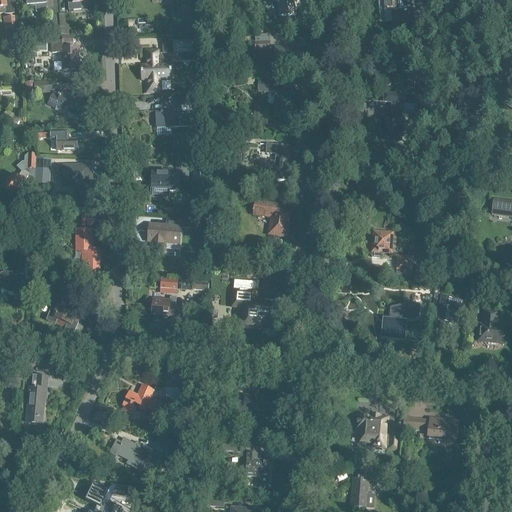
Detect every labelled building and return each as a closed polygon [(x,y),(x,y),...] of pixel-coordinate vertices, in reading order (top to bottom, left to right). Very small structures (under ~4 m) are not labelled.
[(0,0),(0,12),(5,12),(5,15),(14,14),(11,0),(9,0),(6,0),(5,0),(0,0)] [(26,0),(27,8),(45,6),(46,6),(47,10),(50,10),(54,9),(52,0),(26,0)] [(71,0),(72,4),(71,4),(68,5),(69,12),(82,11),(81,3),(93,2),(92,0),(71,0)] [(274,0),(275,1),(275,4),(275,5),(278,5),(279,10),(279,18),(294,18),(294,12),(294,5),(296,5),(296,0),(274,0)] [(392,19),(402,19),(401,0),(405,0),(383,0),(384,12),(392,12),(392,19)] [(55,10),(51,11),(52,16),(59,16),(60,16),(59,2),(54,2),(55,10)] [(189,7),(186,7),(184,7),(184,21),(185,34),(197,34),(194,22),(189,7)] [(63,30),(72,29),(71,15),(62,15),(63,30)] [(15,17),(3,19),(5,31),(14,30),(16,30),(17,30),(15,17)] [(60,26),(52,27),(53,36),(61,36),(60,26)] [(16,30),(14,30),(5,31),(7,53),(18,52),(16,30)] [(62,42),(51,42),(51,54),(63,54),(63,49),(65,49),(65,39),(62,39),(62,42)] [(194,53),(194,41),(174,42),(174,54),(183,53),(194,53)] [(270,42),(256,42),(255,42),(255,55),(266,54),(265,51),(271,51),(270,42)] [(63,64),(54,64),(55,72),(63,71),(71,71),(71,75),(79,74),(79,72),(80,72),(80,64),(81,64),(80,57),(80,48),(66,49),(65,49),(63,49),(63,54),(63,64)] [(287,48),(275,48),(276,66),(283,66),(283,68),(284,69),(290,69),(291,67),(291,66),(299,65),(298,57),(300,57),(301,55),(301,53),(300,51),(298,51),(298,49),(287,50),(287,48)] [(162,66),(161,57),(159,57),(159,50),(158,50),(158,51),(147,52),(147,51),(147,61),(148,67),(142,67),(142,66),(141,66),(142,81),(143,81),(143,80),(147,80),(147,94),(148,94),(160,93),(160,94),(161,94),(160,80),(172,79),(172,80),(173,80),(172,65),(171,65),(171,66),(165,66),(162,66)] [(258,82),(258,91),(267,92),(267,82),(258,82)] [(34,83),(26,83),(26,94),(35,94),(34,83)] [(276,89),(276,95),(275,114),(293,115),(294,90),(276,89)] [(477,96),(487,103),(492,97),(482,89),(477,96)] [(392,94),(391,104),(404,105),(417,106),(418,96),(404,95),(404,91),(393,90),(392,94)] [(54,94),(48,106),(56,110),(57,108),(80,120),(79,120),(86,124),(91,114),(85,111),(88,106),(63,93),(61,97),(55,94),(54,94)] [(173,113),(156,113),(157,129),(172,128),(195,127),(194,112),(194,106),(206,106),(206,104),(206,96),(193,97),(194,104),(179,104),(179,105),(181,105),(182,111),(173,111),(173,113)] [(382,116),(380,141),(401,142),(402,125),(403,125),(403,119),(402,119),(403,114),(404,114),(404,105),(391,104),(391,113),(385,113),(385,116),(382,116)] [(6,123),(2,129),(8,133),(12,128),(6,123)] [(1,130),(0,130),(0,142),(1,144),(8,136),(1,130)] [(221,132),(220,141),(234,142),(235,134),(221,132)] [(77,151),(77,141),(67,141),(67,134),(69,133),(37,133),(37,139),(51,139),(51,142),(58,142),(58,151),(77,151)] [(210,138),(199,138),(200,147),(210,147),(210,138)] [(490,138),(488,146),(494,148),(497,140),(490,138)] [(57,156),(56,142),(46,142),(47,156),(57,156)] [(276,163),(266,162),(265,184),(277,185),(277,182),(293,183),(295,156),(285,155),(286,147),(267,146),(267,155),(277,155),(276,163)] [(12,175),(2,189),(4,190),(4,192),(6,194),(8,193),(13,197),(19,189),(28,178),(29,176),(34,181),(35,179),(35,170),(35,168),(36,155),(29,155),(28,155),(25,157),(25,163),(23,162),(17,168),(22,173),(17,179),(12,175)] [(37,159),(35,182),(35,185),(49,186),(51,160),(37,159)] [(76,182),(76,193),(90,193),(89,185),(91,185),(91,174),(89,174),(89,168),(61,168),(62,182),(76,182)] [(194,169),(194,183),(205,183),(206,169),(194,169)] [(151,181),(150,183),(150,186),(151,187),(152,187),(152,189),(163,189),(170,189),(170,192),(179,192),(179,191),(179,190),(180,174),(179,174),(175,174),(171,174),(152,174),(152,181),(151,181)] [(441,202),(454,203),(455,194),(442,193),(441,202)] [(511,202),(493,200),(491,216),(511,218),(511,202)] [(269,235),(287,238),(290,213),(279,212),(280,206),(256,203),(256,204),(255,210),(255,215),(271,218),(269,235)] [(93,215),(82,216),(82,228),(93,228),(93,215)] [(189,221),(188,230),(197,230),(198,222),(189,221)] [(181,228),(177,228),(150,226),(149,242),(151,242),(151,252),(165,253),(165,244),(179,245),(181,228)] [(99,251),(93,251),(92,231),(75,232),(76,245),(79,245),(79,252),(82,252),(83,275),(99,275),(99,251)] [(374,233),(372,254),(372,258),(381,259),(381,254),(391,254),(393,234),(374,233)] [(229,253),(217,251),(216,261),(228,263),(229,253)] [(396,266),(396,271),(397,271),(412,272),(413,272),(413,267),(413,266),(414,257),(397,256),(396,266)] [(431,279),(431,270),(416,269),(415,278),(431,279)] [(436,270),(435,277),(437,278),(438,278),(438,282),(446,283),(446,282),(446,281),(446,278),(462,281),(462,284),(461,288),(471,290),(474,276),(436,270)] [(0,293),(1,294),(2,295),(4,293),(7,293),(8,295),(20,297),(20,299),(27,300),(29,285),(22,284),(22,279),(18,279),(19,275),(2,273),(0,275),(0,293)] [(489,281),(487,293),(501,295),(503,280),(490,278),(489,281)] [(236,279),(233,304),(246,305),(244,323),(249,324),(262,325),(263,320),(275,321),(275,316),(276,302),(255,300),(256,281),(236,279)] [(161,280),(160,295),(178,296),(179,282),(161,280)] [(203,283),(193,283),(192,291),(202,292),(203,283)] [(44,288),(41,305),(50,307),(51,307),(51,311),(47,320),(48,323),(56,326),(56,325),(61,327),(69,308),(60,304),(59,305),(51,302),(54,290),(44,288)] [(458,325),(463,302),(441,297),(439,311),(441,311),(438,322),(442,322),(440,328),(441,328),(439,331),(441,336),(446,337),(449,334),(448,330),(447,330),(448,323),(458,325)] [(152,309),(152,314),(153,314),(153,316),(162,317),(162,319),(168,320),(169,317),(170,317),(173,317),(173,309),(176,309),(176,307),(177,299),(177,298),(170,298),(170,303),(154,302),(153,309),(152,309)] [(384,324),(382,337),(401,339),(404,340),(406,322),(415,320),(419,319),(420,305),(416,305),(408,305),(391,309),(390,309),(388,321),(389,321),(389,325),(384,324)] [(69,308),(61,327),(66,329),(65,330),(73,333),(74,332),(75,332),(80,320),(82,316),(81,316),(82,314),(77,312),(78,311),(69,308)] [(478,342),(503,344),(505,328),(497,327),(498,313),(484,312),(483,326),(480,326),(478,342)] [(95,322),(91,334),(92,335),(99,334),(102,327),(96,323),(95,322)] [(18,375),(18,374),(9,373),(3,372),(1,389),(17,390),(18,375)] [(27,416),(26,423),(38,424),(38,417),(44,418),(45,404),(46,404),(46,399),(48,378),(36,377),(35,389),(29,388),(27,416)] [(130,393),(123,406),(126,408),(124,412),(134,416),(136,412),(151,419),(155,412),(153,408),(150,407),(152,404),(149,402),(154,391),(142,386),(138,397),(130,393)] [(166,389),(163,388),(164,401),(166,401),(177,402),(178,390),(166,389)] [(237,403),(236,417),(253,419),(253,414),(274,416),(275,400),(259,398),(260,395),(250,395),(250,398),(245,397),(245,404),(237,403)] [(356,415),(355,431),(360,432),(359,437),(372,438),(371,445),(371,449),(387,451),(387,447),(388,447),(389,434),(390,427),(389,427),(389,418),(380,417),(372,416),(356,415)] [(431,421),(415,420),(414,432),(429,433),(429,440),(446,441),(446,443),(456,444),(458,424),(431,421)] [(388,447),(388,452),(399,453),(401,435),(389,434),(388,447)] [(117,442),(111,454),(117,457),(118,455),(129,461),(128,465),(137,469),(137,470),(142,472),(151,453),(152,452),(147,450),(139,446),(138,448),(124,441),(122,444),(117,442)] [(157,441),(153,448),(167,456),(171,448),(157,441)] [(218,441),(218,451),(229,452),(230,442),(218,441)] [(410,456),(402,452),(401,455),(403,456),(398,463),(404,466),(409,458),(410,456)] [(247,461),(246,477),(261,478),(261,484),(268,485),(268,478),(269,478),(270,463),(257,462),(258,454),(248,454),(247,461)] [(358,471),(357,482),(353,482),(351,508),(366,509),(368,482),(372,482),(372,472),(358,471)] [(86,502),(97,507),(94,511),(120,511),(122,509),(115,506),(109,503),(107,506),(103,504),(104,501),(109,492),(94,485),(86,502)] [(112,485),(109,492),(104,501),(103,504),(107,506),(109,503),(112,496),(135,500),(137,489),(112,485)] [(225,500),(211,499),(210,508),(224,509),(225,500)]
